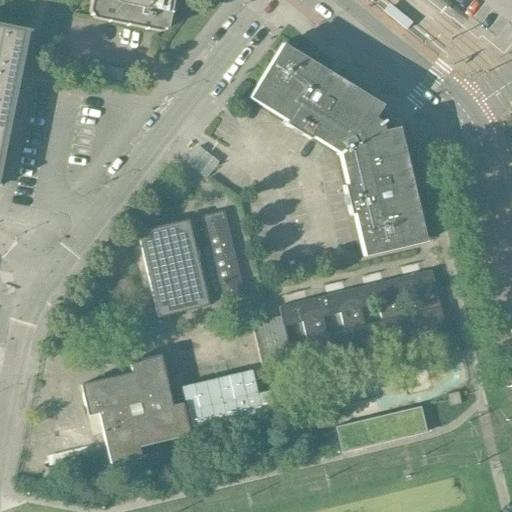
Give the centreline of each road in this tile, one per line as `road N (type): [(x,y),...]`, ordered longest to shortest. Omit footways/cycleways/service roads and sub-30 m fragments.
road 1 (residential): [(41,283),(264,0)]
road 2 (tertiary): [(456,126),(511,323)]
road 3 (tertiary): [(305,0),(456,126)]
road 4 (tertiary): [(473,113),(340,0)]
road 5 (residential): [(0,438),(22,325),(41,283)]
road 6 (tertiary): [(511,243),(473,113)]
